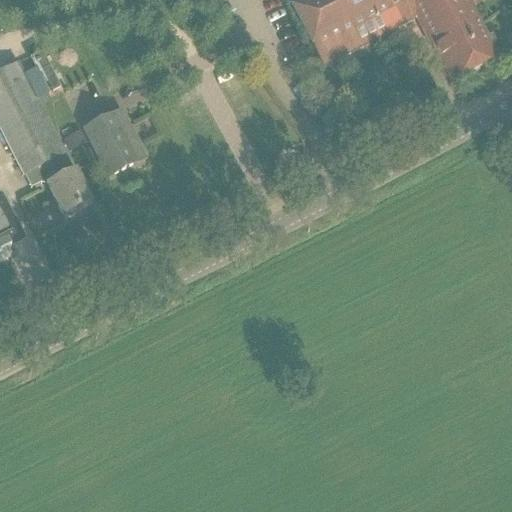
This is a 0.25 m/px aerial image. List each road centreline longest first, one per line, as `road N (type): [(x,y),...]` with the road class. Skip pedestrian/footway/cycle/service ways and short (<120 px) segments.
road 1 (tertiary): [(0,370),(511,116)]
road 2 (unknown): [(303,218),(222,66),(170,3),(153,0)]
road 3 (unknown): [(129,0),(0,32)]
